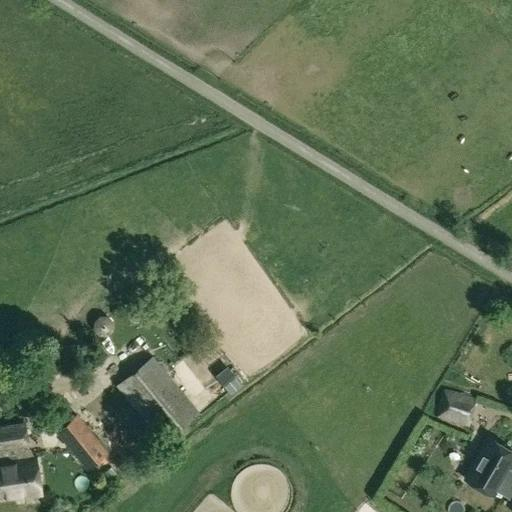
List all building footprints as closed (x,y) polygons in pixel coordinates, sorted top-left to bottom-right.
[(163,443),(200,414),(153,356),(116,386),(163,443)] [(469,428),(477,398),(444,389),(435,419),(469,428)] [(56,432),(87,470),(109,452),(78,414),(56,432)] [(36,458),(29,459),(27,447),(30,446),(26,425),(0,429),(0,499),(15,497),(15,499),(42,495),(36,458)] [(511,471),(508,469),(511,461),(511,451),(489,438),(465,479),(492,495),(496,490),(510,498),(506,504),(511,506),(511,471)]
